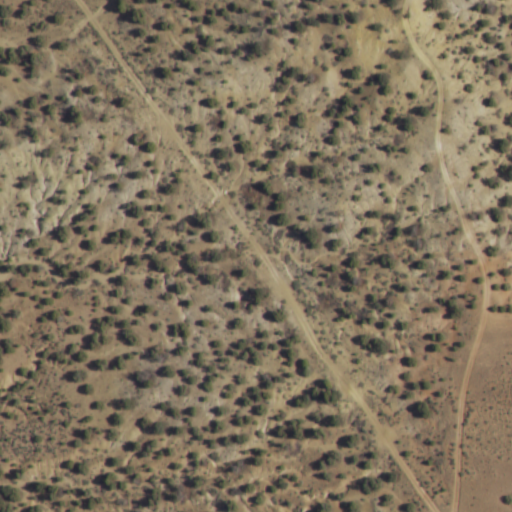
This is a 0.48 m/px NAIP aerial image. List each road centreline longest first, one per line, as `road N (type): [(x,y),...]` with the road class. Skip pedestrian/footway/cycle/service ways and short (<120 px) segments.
road 1 (track): [(431,511),(73,0)]
road 2 (track): [(450,511),(456,419),(484,293),(437,162),(437,86),(406,38),(405,0)]
